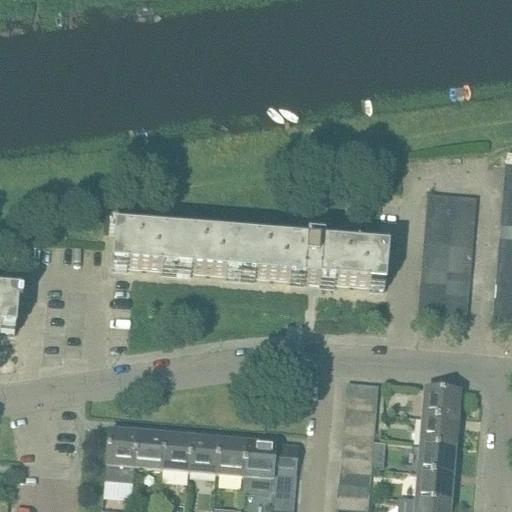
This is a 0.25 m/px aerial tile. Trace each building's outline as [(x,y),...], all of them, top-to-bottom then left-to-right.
[(511,181),(504,181),(503,193),(511,193),(511,181)] [(511,193),(503,193),(502,205),(511,205),(511,193)] [(451,199),(427,197),(426,210),(450,212),(451,199)] [(475,201),(451,199),(450,212),(474,214),(475,201)] [(511,217),(511,205),(502,205),(501,217),(511,217)] [(450,212),(426,210),(425,222),(449,224),(450,212)] [(474,214),(450,212),(449,224),(473,226),(474,214)] [(511,217),(501,217),(500,229),(511,229),(511,217)] [(449,224),(425,222),(424,234),(448,236),(449,224)] [(473,226),(449,224),(448,236),(472,238),(473,226)] [(511,229),(500,229),(499,241),(511,241),(511,229)] [(313,287),(384,292),(387,254),(322,249),(323,244),(306,242),(306,248),(113,233),(110,271),(313,287)] [(448,236),(424,234),(423,246),(447,248),(448,236)] [(472,238),(448,236),(447,248),(471,250),(472,238)] [(511,241),(499,241),(498,253),(511,253),(511,241)] [(447,248),(423,246),(422,258),(446,260),(447,248)] [(471,250),(447,248),(446,260),(470,262),(471,250)] [(511,266),(511,253),(498,253),(497,265),(511,266)] [(422,258),(421,270),(445,272),(446,260),(422,258)] [(470,262),(446,260),(445,272),(469,274),(470,262)] [(511,266),(497,265),(496,277),(511,278),(511,266)] [(445,272),(421,270),(420,283),(444,284),(445,272)] [(469,274),(445,272),(444,284),(468,286),(469,274)] [(511,278),(496,277),(495,289),(511,290),(511,278)] [(444,284),(420,283),(419,295),(443,297),(444,284)] [(468,286),(444,284),(443,297),(467,298),(468,286)] [(511,290),(495,289),(494,301),(511,302),(511,290)] [(443,297),(419,295),(418,307),(442,309),(443,297)] [(0,334),(14,336),(17,310),(20,310),(21,303),(17,302),(18,298),(0,296),(0,334)] [(467,298),(443,297),(442,309),(466,310),(467,298)] [(511,302),(494,301),(493,313),(511,314),(511,302)] [(442,309),(418,307),(417,319),(441,321),(442,309)] [(466,310),(442,309),(441,321),(465,323),(466,310)] [(492,326),(511,327),(511,314),(493,313),(492,326)] [(346,387),(345,401),(376,404),(377,390),(346,387)] [(424,394),(421,422),(457,425),(459,397),(424,394)] [(345,401),(344,413),(375,416),(376,404),(345,401)] [(344,413),(343,426),(374,429),(375,416),(344,413)] [(421,422),(419,449),(454,452),(457,425),(421,422)] [(343,426),(342,439),(373,441),(374,429),(343,426)] [(108,434),(104,485),(132,487),(133,472),(136,437),(123,435),(124,433),(110,432),(110,434),(108,434)] [(136,437),(133,472),(161,474),(164,439),(136,437)] [(191,441),(164,439),(161,474),(188,476),(191,441)] [(342,439),(341,451),(372,454),(373,441),(342,439)] [(191,441),(188,476),(215,479),(218,443),(191,441)] [(218,443),(215,479),(243,481),(246,446),(218,443)] [(243,481),(241,495),(270,497),(270,489),(271,483),(271,477),(293,479),(296,450),(274,449),(274,448),(246,446),(243,481)] [(452,480),(454,452),(419,449),(417,476),(452,480)] [(372,454),(341,451),(340,464),(371,467),(372,454)] [(370,479),(371,467),(340,464),(339,476),(370,479)] [(339,476),(338,489),(369,492),(370,479),(339,476)] [(417,476),(414,504),(450,507),(452,480),(417,476)] [(271,483),(270,489),(294,491),(295,479),(293,479),(271,477),(271,483)] [(270,497),(269,501),(293,503),(294,491),(270,489),(270,497)] [(338,489),(336,502),(368,504),(369,492),(338,489)] [(269,501),(268,511),(292,511),(293,503),(269,501)] [(336,502),(335,511),(366,511),(368,504),(336,502)] [(397,502),(396,511),(449,511),(450,507),(414,504),(397,502)]
